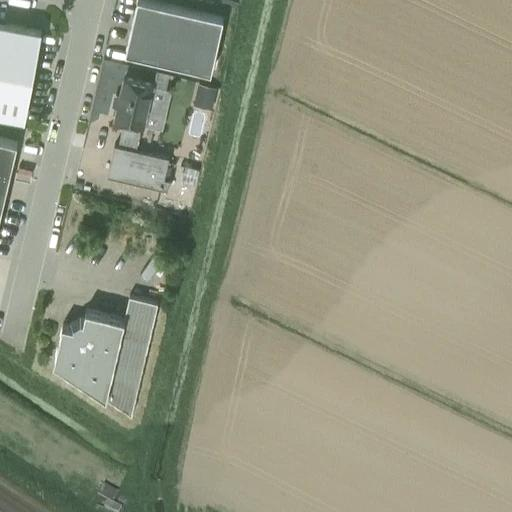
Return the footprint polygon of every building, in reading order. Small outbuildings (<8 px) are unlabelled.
[(139,0),(128,50),(213,70),(226,17),(156,0),(139,0)] [(0,113),(26,118),(43,29),(0,21),(0,113)] [(115,118),(125,121),(123,127),(141,131),(142,125),(144,125),(154,84),(125,77),(115,118)] [(199,82),(196,96),(214,100),(217,86),(199,82)] [(170,156),(137,148),(141,131),(123,127),(119,144),(115,143),(108,174),(169,188),(171,178),(165,177),(170,156)] [(0,221),(19,142),(0,137),(0,221)] [(131,294),(125,317),(87,309),(85,319),(82,319),(75,323),(74,326),(64,323),(55,362),(133,414),(159,301),(131,294)]
